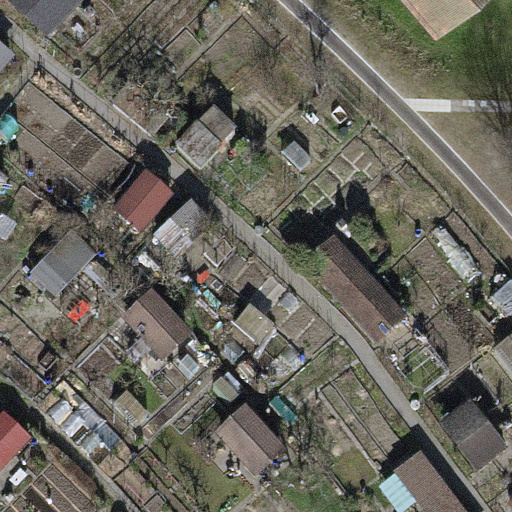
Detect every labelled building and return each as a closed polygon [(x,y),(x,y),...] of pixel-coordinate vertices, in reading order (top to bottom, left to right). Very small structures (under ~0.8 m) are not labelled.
[(82,0),(12,0),(54,42),(90,7),(82,0)] [(429,0),(440,13),(455,0),(429,0)] [(0,82),(17,60),(0,46),(0,82)] [(144,232),(174,197),(147,173),(117,208),(144,232)] [(68,292),(98,257),(71,234),(41,269),(68,292)] [(385,349),(416,320),(347,246),(315,275),(385,349)] [(167,363),(194,336),(152,295),(125,323),(167,363)] [(475,475),(505,451),(466,403),(436,426),(475,475)] [(262,480),(290,452),(248,412),(221,439),(262,480)] [(0,475),(37,443),(13,415),(0,426),(0,475)] [(420,511),(466,511),(421,454),(393,482),(420,511)]
